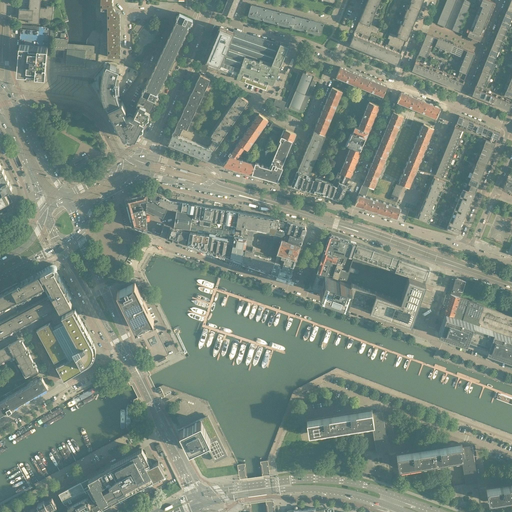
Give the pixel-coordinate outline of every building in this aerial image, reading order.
[(28,19),(28,21),(28,23),(32,23),(38,23),(39,24),(39,17),(46,17),(46,18),(53,19),(54,6),(47,5),(47,8),(40,7),(40,0),(29,0),(29,6),(29,7),(29,9),(19,9),(18,18),(28,19)] [(120,18),(120,14),(119,14),(119,11),(115,11),(115,10),(114,8),(113,7),(113,4),(112,4),(112,0),(106,0),(101,0),(101,10),(108,11),(109,11),(109,12),(109,14),(108,14),(108,20),(119,20),(119,18),(120,18)] [(232,16),(237,3),(230,0),(227,0),(222,12),(232,16)] [(378,5),(379,0),(367,0),(366,5),(375,9),(377,5),(378,5)] [(419,8),(422,0),(410,0),(410,1),(411,1),(410,4),(419,8)] [(445,27),(456,0),(463,0),(464,0),(452,30),(458,32),(459,29),(471,2),(465,0),(446,0),(437,23),(445,27)] [(489,19),(494,6),(495,3),(488,0),(481,0),(476,14),(489,19)] [(413,24),(419,8),(410,4),(408,8),(407,8),(404,16),(405,17),(403,20),(413,24)] [(262,19),(265,9),(258,7),(251,5),(248,15),(255,17),(262,19)] [(371,21),(375,12),(374,12),(375,9),(366,5),(359,20),(369,24),(370,21),(371,21)] [(277,23),(280,12),(272,10),(265,9),(262,19),(270,21),(277,23)] [(294,16),(287,14),(280,12),(277,23),(284,24),(291,26),(294,16)] [(145,88),(142,94),(154,100),(155,100),(158,94),(157,93),(157,92),(158,92),(188,27),(187,27),(188,25),(190,26),(193,19),(179,13),(176,19),(178,20),(146,89),(145,88)] [(479,41),(489,19),(476,14),(467,36),(479,41)] [(509,23),(511,18),(504,15),(502,20),(509,23)] [(306,30),(308,20),(301,18),(294,16),(291,26),(299,28),(306,30)] [(120,35),(120,25),(119,25),(119,20),(108,20),(108,26),(108,27),(107,27),(107,28),(108,28),(108,29),(108,32),(108,33),(107,33),(108,34),(108,35),(108,40),(119,40),(119,35),(120,35)] [(316,22),(308,20),(306,30),(313,32),(321,34),(323,24),(316,22)] [(377,34),(379,28),(377,28),(369,24),(359,20),(355,31),(361,34),(364,35),(369,37),(371,32),(377,34)] [(406,40),(413,24),(403,20),(402,24),(401,23),(397,32),(398,32),(397,36),(406,40)] [(507,29),(509,23),(502,20),(500,26),(507,29)] [(49,27),(21,25),(21,27),(20,36),(19,44),(48,47),(49,27)] [(280,66),(288,46),(287,46),(287,47),(280,44),(281,43),(280,43),(279,45),(278,44),(278,43),(249,35),(249,36),(246,35),(246,34),(245,34),(244,35),(233,31),(233,32),(232,32),(226,30),(227,29),(226,29),(226,30),(220,27),(220,26),(219,27),(217,26),(212,36),(215,38),(213,43),(213,44),(211,49),(210,49),(210,50),(208,54),(208,55),(206,60),(208,61),(206,67),(237,78),(236,78),(240,80),(240,79),(242,83),(244,82),(249,84),(266,90),(267,88),(266,88),(268,83),(273,85),(279,68),(280,66)] [(507,29),(500,26),(497,31),(505,34),(507,29)] [(505,34),(497,31),(495,37),(503,40),(505,34)] [(402,51),(406,40),(397,36),(390,33),(387,38),(390,39),(387,45),(393,47),(395,48),(402,51)] [(426,33),(424,39),(434,42),(436,37),(426,33)] [(362,38),(360,37),(353,34),(349,44),(365,51),(369,40),(362,38)] [(503,40),(495,37),(493,43),(500,46),(503,40)] [(53,38),(52,56),(52,57),(55,57),(56,49),(60,50),(61,39),(53,38)] [(438,38),(435,45),(440,48),(443,40),(438,38)] [(68,39),(61,39),(60,50),(64,50),(63,58),(66,58),(68,43),(68,39)] [(434,42),(424,39),(422,44),(432,47),(434,42)] [(120,53),(120,45),(120,43),(119,43),(119,40),(108,40),(108,57),(119,57),(119,53),(120,53)] [(385,47),(369,40),(365,51),(381,58),(385,47)] [(448,42),(445,41),(443,40),(440,48),(445,50),(448,42)] [(453,44),(450,43),(448,42),(445,50),(450,52),(453,44)] [(86,45),(68,43),(66,58),(66,64),(71,64),(76,64),(81,65),(85,65),(85,61),(91,61),(92,51),(94,51),(95,45),(86,45)] [(503,47),(500,46),(493,43),(491,48),(498,51),(500,52),(503,47)] [(48,47),(19,44),(19,54),(20,54),(19,63),(18,63),(17,73),(27,73),(27,71),(36,72),(36,74),(46,75),(46,65),(46,56),(47,57),(48,47)] [(432,47),(422,44),(420,49),(430,52),(432,47)] [(458,46),(455,45),(453,44),(450,52),(455,54),(458,46)] [(463,48),(460,47),(458,46),(455,54),(460,56),(463,48)] [(150,60),(153,48),(148,47),(144,58),(150,60)] [(394,51),(392,50),(385,47),(381,58),(397,64),(401,53),(394,51)] [(498,51),(491,48),(488,54),(496,57),(498,51)] [(430,52),(420,49),(418,54),(422,56),(424,56),(427,58),(430,52)] [(465,49),(463,54),(472,58),(475,53),(465,49)] [(472,58),(463,54),(461,59),(470,63),(472,58)] [(496,57),(488,54),(486,59),(494,62),(496,57)] [(470,63),(461,59),(459,65),(468,68),(470,63)] [(494,69),(496,63),(494,62),(486,59),(484,65),(494,69)] [(423,63),(415,60),(411,70),(419,73),(423,63)] [(429,66),(423,63),(419,73),(425,76),(429,66)] [(103,89),(103,94),(104,96),(105,99),(105,100),(106,103),(108,107),(120,101),(119,98),(118,95),(117,91),(116,90),(119,90),(119,87),(119,84),(119,83),(119,81),(116,81),(116,80),(117,77),(117,75),(118,72),(119,69),(107,64),(106,64),(104,71),(103,75),(103,79),(103,82),(103,86),(103,89)] [(468,68),(459,65),(457,70),(460,71),(462,72),(466,74),(468,68)] [(491,74),(494,69),(484,65),(481,70),(489,73),(491,74)] [(436,69),(429,66),(425,76),(432,79),(436,69)] [(350,71),(340,67),(336,77),(346,81),(350,71)] [(443,71),(436,69),(432,79),(439,81),(443,71)] [(489,81),(491,74),(489,73),(481,70),(479,77),(489,81)] [(310,94),(316,81),(313,80),(312,80),(314,75),(307,72),(306,71),(306,72),(303,71),(303,72),(302,75),(300,74),(298,74),(293,86),(292,87),(291,91),(288,99),(286,102),(275,99),(273,106),(282,109),(288,110),(289,107),(299,112),(300,110),(303,112),(305,108),(306,107),(307,104),(307,103),(309,98),(310,96),(310,94)] [(363,76),(350,71),(346,81),(359,86),(363,76)] [(449,74),(443,71),(439,81),(445,84),(449,74)] [(204,92),(209,81),(210,79),(200,74),(194,88),(204,92)] [(456,77),(449,74),(445,84),(452,87),(456,77)] [(376,82),(363,76),(359,86),(372,92),(376,82)] [(464,80),(456,77),(452,87),(460,90),(464,80)] [(489,81),(479,77),(476,84),(482,86),(486,88),(489,81)] [(387,86),(376,82),(372,92),(383,96),(387,86)] [(476,84),(472,95),(478,97),(481,88),(482,88),(482,86),(476,84)] [(342,91),(332,87),(325,102),(335,107),(342,91)] [(197,106),(204,92),(194,88),(188,101),(197,106)] [(481,88),(478,97),(483,99),(486,90),(482,88),(481,88)] [(486,90),(483,99),(488,101),(491,92),(486,90)] [(414,97),(401,92),(397,102),(409,107),(414,97)] [(496,94),(491,92),(488,101),(493,103),(496,94)] [(501,96),(496,94),(493,103),(498,105),(501,96)] [(126,108),(122,101),(108,108),(110,112),(109,115),(112,116),(115,122),(115,125),(117,127),(119,130),(120,130),(123,137),(127,137),(130,139),(132,138),(132,137),(136,137),(138,132),(139,133),(141,129),(143,128),(143,125),(146,118),(149,117),(148,114),(154,103),(153,103),(155,100),(154,100),(141,95),(136,104),(139,106),(134,114),(130,112),(125,114),(123,110),(126,108)] [(240,113),(248,101),(245,99),(244,98),(239,95),(231,107),(240,113)] [(501,96),(498,105),(502,107),(506,98),(501,96)] [(426,102),(414,97),(409,107),(422,112),(426,102)] [(511,101),(511,100),(506,98),(502,107),(508,110),(511,101)] [(191,119),(197,106),(188,101),(181,115),(191,119)] [(368,101),(363,115),(373,119),(379,105),(368,101)] [(335,107),(325,102),(320,115),(330,119),(335,107)] [(440,108),(426,102),(422,112),(436,118),(440,108)] [(240,113),(231,107),(223,118),(232,124),(240,113)] [(403,115),(399,113),(393,111),(389,121),(398,125),(403,115)] [(259,114),(251,125),(260,131),(263,126),(264,127),(265,125),(264,125),(268,120),(259,114)] [(187,129),(191,119),(181,115),(175,129),(181,131),(183,127),(187,129)] [(324,134),(330,119),(320,115),(314,131),(324,134)] [(363,115),(358,127),(368,132),(373,119),(363,115)] [(464,118),(459,115),(454,127),(460,129),(461,127),(460,127),(464,118)] [(223,118),(215,130),(224,136),(232,124),(223,118)] [(469,120),(464,118),(460,127),(461,127),(465,129),(469,120)] [(474,122),(469,120),(465,129),(470,131),(474,122)] [(398,125),(389,121),(384,134),(393,138),(398,125)] [(479,124),(474,122),(470,131),(475,133),(479,124)] [(433,127),(423,123),(419,134),(429,138),(433,127)] [(484,126),(479,124),(475,133),(480,135),(484,126)] [(260,131),(251,125),(243,136),(252,143),(255,138),(256,138),(257,137),(256,136),(260,131)] [(368,132),(358,127),(353,126),(350,133),(352,133),(365,139),(368,132)] [(489,128),(484,126),(480,135),(485,137),(489,128)] [(454,127),(453,130),(451,133),(461,137),(464,131),(460,129),(454,127)] [(494,130),(489,128),(485,137),(490,139),(494,130)] [(208,147),(179,135),(181,131),(175,129),(169,143),(208,159),(211,150),(213,148),(209,145),(208,147)] [(295,133),(286,129),(282,136),(292,141),(295,133)] [(224,136),(215,130),(211,135),(212,136),(211,138),(213,140),(209,145),(213,148),(215,149),(224,136)] [(499,132),(494,130),(490,139),(489,141),(495,143),(499,132)] [(314,131),(311,138),(312,139),(310,144),(309,143),(306,150),(317,155),(325,135),(324,135),(324,134),(314,131)] [(365,139),(352,133),(350,140),(363,145),(365,139)] [(451,133),(449,140),(446,147),(456,151),(461,137),(451,133)] [(393,138),(384,134),(378,147),(388,151),(393,138)] [(429,138),(419,134),(413,147),(424,151),(429,138)] [(252,143),(243,136),(234,149),(240,153),(244,147),(247,150),(247,149),(248,150),(249,148),(248,148),(252,143)] [(280,141),(271,164),(269,167),(259,164),(259,163),(255,162),(255,163),(252,174),(255,175),(256,175),(258,176),(259,176),(261,176),(261,177),(262,177),(265,177),(265,178),(266,178),(268,178),(268,179),(269,179),(270,178),(271,179),(272,179),(272,180),(277,181),(283,167),(281,167),(292,141),(282,136),(281,136),(279,140),(280,141)] [(495,143),(489,141),(483,138),(481,144),(492,149),(495,143)] [(363,145),(350,140),(348,139),(346,145),(350,147),(360,151),(363,145)] [(492,149),(481,144),(478,151),(490,156),(492,149)] [(360,151),(350,147),(345,161),(355,165),(360,151)] [(388,151),(378,147),(373,160),(383,164),(388,151)] [(424,151),(413,147),(408,160),(418,164),(424,151)] [(446,147),(443,153),(440,160),(450,164),(456,151),(446,147)] [(223,165),(224,165),(223,165),(225,166),(238,170),(241,160),(238,159),(236,158),(236,157),(237,157),(240,153),(234,149),(223,165)] [(309,175),(317,155),(306,150),(303,157),(304,158),(302,163),(300,162),(297,170),(302,172),(304,173),(307,174),(308,174),(308,175),(308,174),(309,175)] [(490,156),(478,151),(475,158),(487,162),(490,156)] [(487,162),(475,158),(473,163),(485,168),(487,162)] [(255,163),(241,160),(238,170),(246,172),(251,173),(251,174),(252,174),(255,163)] [(383,164),(373,160),(368,173),(377,177),(383,164)] [(418,164),(408,160),(403,172),(413,177),(418,164)] [(440,160),(438,167),(435,174),(445,178),(450,164),(440,160)] [(345,161),(340,173),(350,177),(355,165),(345,161)] [(485,168),(473,163),(470,170),(482,174),(485,168)] [(291,184),(292,186),(298,187),(302,172),(297,170),(291,184)] [(482,174),(470,170),(468,176),(479,181),(482,174)] [(13,189),(9,180),(5,172),(0,174),(0,195),(5,193),(13,189)] [(302,189),(306,177),(303,176),(304,173),(302,172),(298,187),(302,189)] [(350,177),(340,173),(337,172),(334,180),(346,185),(350,177)] [(413,177),(403,172),(399,183),(403,185),(409,187),(413,177)] [(373,187),(377,177),(368,173),(363,183),(369,186),(373,187)] [(307,190),(310,179),(311,177),(308,176),(308,174),(307,174),(306,177),(302,189),(307,190)] [(479,181),(468,176),(468,177),(470,178),(468,183),(477,186),(479,181)] [(511,178),(507,176),(503,187),(509,189),(511,181),(511,178)] [(443,187),(443,186),(445,182),(434,177),(428,190),(440,195),(441,191),(442,189),(443,187)] [(315,180),(311,191),(318,193),(321,181),(315,180)] [(341,199),(346,185),(334,180),(333,182),(332,186),(336,187),(333,198),(339,200),(340,200),(340,199),(341,199)] [(328,183),(321,181),(318,193),(324,195),(328,184),(328,183)] [(477,186),(468,183),(465,189),(475,193),(477,186)] [(469,207),(474,193),(463,189),(461,193),(460,195),(459,197),(459,198),(457,202),(469,207)] [(440,195),(428,190),(423,204),(434,208),(440,195)] [(158,203),(149,199),(152,192),(151,192),(147,193),(148,201),(146,201),(146,207),(146,210),(163,218),(167,208),(163,206),(158,203)] [(162,196),(152,192),(149,199),(158,203),(162,196)] [(0,206),(9,202),(5,193),(0,195),(0,206)] [(147,193),(136,195),(138,203),(146,201),(148,201),(147,193)] [(370,209),(373,199),(365,196),(359,194),(355,204),(370,209)] [(146,207),(146,201),(138,203),(136,195),(132,196),(130,197),(127,198),(126,198),(125,199),(125,200),(129,212),(146,207)] [(162,196),(158,203),(163,206),(167,199),(162,196)] [(386,203),(373,199),(370,209),(383,213),(386,203)] [(469,207),(457,202),(452,216),(463,220),(469,207)] [(394,205),(386,203),(383,213),(397,217),(400,207),(394,205)] [(201,225),(204,206),(194,204),(193,213),(191,224),(196,225),(196,224),(201,225)] [(432,214),(433,212),(434,208),(423,204),(417,217),(429,222),(430,218),(431,216),(432,214)] [(212,227),(215,208),(210,207),(209,208),(207,208),(207,207),(206,207),(204,206),(201,225),(212,227)] [(146,207),(129,212),(130,218),(140,215),(141,229),(147,231),(146,210),(146,207)] [(174,227),(175,218),(176,210),(175,210),(169,209),(167,208),(163,218),(146,210),(147,231),(160,235),(164,224),(165,224),(174,227)] [(217,227),(220,209),(215,208),(212,227),(217,227)] [(190,230),(191,224),(193,213),(187,212),(181,211),(176,210),(175,218),(174,227),(165,224),(164,224),(160,235),(184,244),(186,240),(188,232),(185,231),(185,230),(188,231),(188,229),(190,230)] [(232,211),(226,210),(224,223),(223,230),(229,230),(230,225),(232,211)] [(239,212),(232,211),(230,225),(236,226),(239,212)] [(274,233),(277,225),(279,219),(278,218),(239,212),(236,226),(235,234),(248,236),(249,229),(274,233)] [(141,229),(140,215),(130,218),(132,225),(132,226),(133,226),(141,229)] [(458,234),(463,220),(452,216),(450,219),(449,221),(449,223),(448,225),(446,229),(458,234)] [(296,259),(302,239),(306,228),(305,226),(279,219),(277,225),(274,233),(275,233),(273,242),(280,243),(277,253),(296,259)] [(194,247),(197,225),(196,225),(191,224),(190,230),(187,245),(194,247)] [(200,249),(203,226),(197,225),(194,247),(200,249)] [(229,230),(225,255),(231,256),(235,234),(236,226),(230,225),(229,230)] [(206,251),(210,227),(203,226),(200,249),(206,251)] [(212,253),(216,228),(210,227),(206,251),(212,253)] [(218,255),(223,229),(216,228),(212,253),(218,255)] [(229,230),(223,230),(223,229),(218,255),(224,257),(225,255),(229,230)] [(243,263),(246,244),(247,239),(248,236),(235,234),(231,256),(230,259),(243,263)] [(335,235),(331,234),(329,235),(326,245),(331,247),(335,235)] [(340,237),(335,235),(331,247),(333,247),(332,248),(336,249),(340,237)] [(345,238),(340,237),(336,249),(341,251),(341,250),(345,238)] [(350,240),(345,238),(341,250),(344,251),(343,253),(339,252),(339,254),(338,256),(344,258),(350,240)] [(346,269),(356,242),(350,240),(344,258),(342,265),(341,267),(346,269)] [(429,268),(357,242),(356,242),(352,256),(353,256),(348,272),(341,269),(338,279),(317,272),(311,287),(327,293),(374,309),(410,322),(414,310),(417,302),(422,289),(429,268)] [(269,259),(269,258),(268,256),(254,251),(255,249),(251,247),(251,245),(246,244),(243,263),(270,273),(273,263),(274,261),(269,259)] [(331,247),(326,245),(323,251),(338,256),(339,254),(332,252),(333,250),(332,249),(332,248),(333,247),(331,247)] [(338,256),(323,251),(321,258),(342,265),(344,258),(338,256)] [(293,266),(296,259),(277,253),(275,258),(274,259),(293,266)] [(321,258),(317,271),(338,278),(341,267),(342,265),(321,258)] [(291,272),(293,266),(274,259),(274,261),(273,263),(280,266),(279,268),(291,272)] [(280,266),(273,263),(270,273),(277,275),(279,268),(280,266)] [(53,264),(52,264),(51,264),(21,281),(21,283),(21,281),(20,281),(19,281),(18,281),(18,282),(18,283),(19,284),(0,294),(0,337),(53,309),(50,303),(52,302),(52,301),(53,300),(56,306),(72,298),(57,270),(57,269),(57,268),(57,267),(57,266),(57,265),(56,265),(56,264),(55,264),(54,264),(53,264)] [(290,277),(291,272),(279,268),(277,275),(287,278),(288,279),(290,278),(289,277),(290,277)] [(458,290),(461,279),(457,278),(455,279),(452,288),(458,290)] [(154,320),(144,301),(146,300),(145,298),(143,298),(135,282),(128,287),(128,286),(127,286),(128,287),(126,288),(125,287),(126,289),(117,290),(136,329),(138,327),(138,326),(142,323),(143,324),(146,323),(145,321),(151,320),(151,321),(154,320)] [(461,291),(458,290),(452,288),(450,293),(459,296),(461,291)] [(465,318),(466,316),(463,315),(462,318),(477,324),(478,322),(483,306),(483,305),(459,296),(450,293),(444,312),(454,315),(458,303),(467,306),(464,314),(474,317),(473,319),(469,317),(468,319),(465,318)] [(511,315),(483,306),(478,322),(479,322),(480,323),(479,325),(511,336),(511,315)] [(75,309),(59,317),(61,321),(55,324),(52,321),(37,329),(54,361),(58,360),(59,362),(60,364),(56,366),(64,380),(87,366),(88,366),(89,365),(90,364),(90,363),(91,363),(92,362),(92,361),(93,360),(94,358),(95,357),(95,356),(95,355),(95,354),(95,353),(96,352),(96,351),(96,350),(95,349),(95,348),(95,346),(94,345),(94,343),(93,343),(91,344),(90,342),(92,341),(75,309)] [(511,336),(479,325),(480,323),(479,322),(478,322),(477,324),(477,325),(445,313),(438,333),(511,358),(511,336)] [(21,338),(18,339),(8,345),(14,355),(14,356),(15,358),(28,351),(21,338)] [(14,355),(8,345),(0,349),(1,351),(6,360),(14,356),(14,355)] [(28,351),(15,358),(18,363),(19,365),(25,376),(26,377),(31,374),(38,370),(28,351)] [(39,374),(0,396),(0,416),(6,413),(5,412),(8,411),(9,412),(10,411),(9,410),(14,407),(14,408),(48,388),(42,378),(41,378),(39,374)] [(374,422),(373,416),(372,413),(373,413),(372,409),(306,420),(308,434),(371,424),(372,424),(372,423),(374,422)] [(384,421),(382,412),(382,411),(373,413),(372,413),(374,422),(384,421)] [(179,430),(189,449),(202,442),(203,443),(204,442),(206,441),(207,440),(217,436),(207,416),(196,422),(196,421),(183,428),(179,430)] [(385,428),(384,421),(374,422),(372,423),(372,424),(371,424),(372,429),(385,428)] [(388,448),(387,439),(374,441),(375,449),(375,450),(388,448)] [(463,457),(462,450),(462,447),(462,443),(396,454),(398,468),(461,458),(462,458),(461,457),(463,457)] [(473,455),(472,446),(472,445),(462,447),(462,450),(463,457),(467,456),(473,455)] [(87,511),(92,510),(93,511),(94,511),(103,507),(103,506),(123,495),(135,489),(136,489),(137,489),(137,488),(165,473),(158,461),(150,465),(142,449),(111,465),(111,466),(88,479),(60,493),(67,507),(69,511),(66,511),(87,511)] [(474,461),(473,455),(467,456),(463,457),(461,457),(462,458),(461,458),(462,463),(474,461)] [(478,482),(476,473),(464,475),(465,483),(465,484),(478,482)] [(511,483),(485,488),(488,502),(511,498),(511,483)] [(42,511),(45,511),(48,511),(53,509),(52,508),(57,506),(52,498),(45,502),(44,500),(37,504),(38,505),(30,509),(26,511),(25,511),(22,511),(42,511)]
